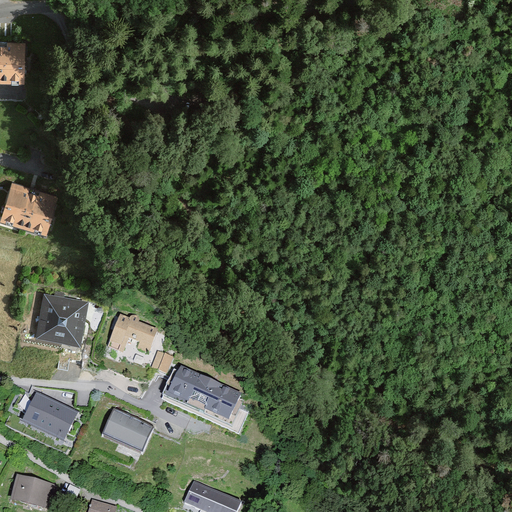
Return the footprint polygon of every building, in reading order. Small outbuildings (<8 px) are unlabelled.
[(26,44),(0,43),(0,83),(25,84),(26,44)] [(59,194),(12,182),(1,223),(48,236),(59,194)] [(44,292),(36,338),(82,345),(90,300),(44,292)] [(158,331),(121,316),(107,348),(122,355),(129,339),(139,343),(136,350),(148,355),(158,331)] [(158,355),(152,368),(167,374),(173,361),(158,355)] [(235,428),(249,398),(183,368),(170,398),(235,428)] [(78,415),(34,391),(19,419),(63,443),(78,415)] [(146,459),(158,433),(114,413),(102,439),(146,459)] [(46,511),(54,486),(20,477),(12,503),(42,511),(46,511)] [(184,507),(195,511),(241,511),(245,504),(196,481),(184,507)] [(89,511),(117,511),(118,508),(92,501),(89,511)]
